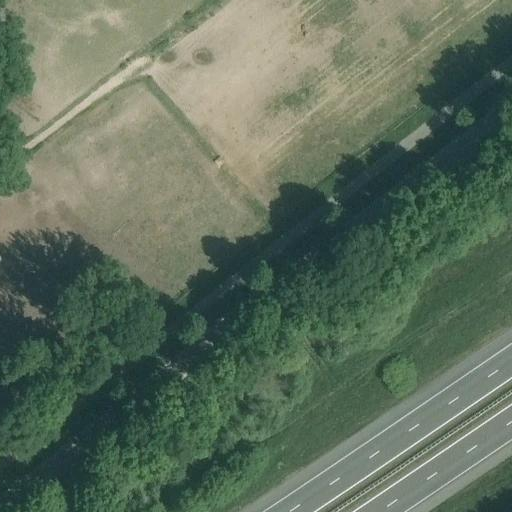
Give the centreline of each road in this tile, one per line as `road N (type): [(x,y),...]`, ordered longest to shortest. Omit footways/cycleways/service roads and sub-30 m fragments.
road 1 (tertiary): [(0,509),(511,108)]
road 2 (motorway): [(511,358),(285,511)]
road 3 (motorway): [(373,511),(511,418)]
